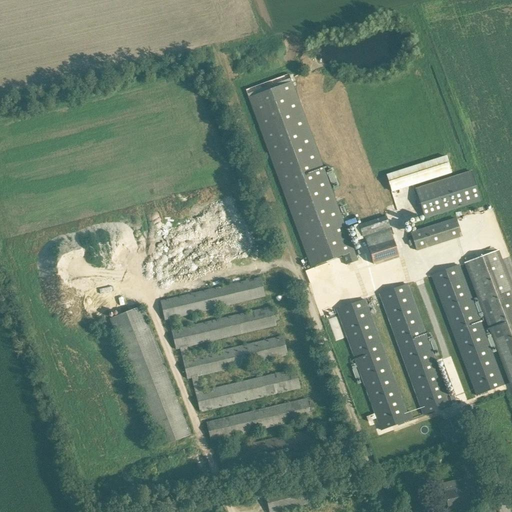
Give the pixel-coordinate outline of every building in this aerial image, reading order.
[(289,74),(245,90),(311,267),(343,256),(346,265),(358,261),(289,74)] [(415,189),(424,219),(481,201),(471,171),(415,189)] [(363,236),(372,264),(399,255),(386,216),(358,225),(362,236),(363,236)] [(411,233),(412,238),(408,240),(410,245),(414,244),(416,252),(463,236),(456,217),(411,233)] [(511,287),(498,251),(464,264),(511,390),(511,287)] [(226,262),(228,267),(254,260),(253,255),(226,262)] [(503,385),(459,265),(431,275),(476,396),(503,385)] [(177,330),(174,318),(259,298),(265,297),(261,278),(160,302),(165,320),(169,319),(171,331),(176,349),(180,348),(183,360),(187,379),(192,378),(195,393),(200,412),(210,410),(300,389),(296,370),(292,371),(286,372),(202,392),(198,376),(283,357),(288,356),(285,341),(284,337),(273,339),(190,359),(187,347),(270,327),(277,326),(276,321),(279,321),(277,311),(273,312),(272,307),(262,310),(177,330)] [(448,398),(407,285),(379,295),(423,415),(450,406),(450,404),(456,402),(454,395),(448,398)] [(406,413),(365,300),(337,310),(381,431),(413,419),(410,412),(406,413)] [(110,319),(160,448),(191,436),(142,307),(110,319)] [(307,399),(216,420),(206,423),(211,441),(311,418),(310,413),(314,412),(312,403),(308,404),(307,399)] [(449,438),(450,438),(460,435),(454,417),(443,421),(445,427),(449,438)] [(320,430),(228,450),(219,452),(223,471),(324,449),(320,430)] [(272,493),(265,495),(269,511),(271,511),(308,503),(304,486),(296,488),(294,479),(279,483),(278,478),(269,480),(272,493)] [(445,493),(447,500),(449,510),(450,509),(449,508),(462,505),(462,506),(470,505),(468,497),(480,495),(477,482),(458,487),(458,490),(445,493)]
